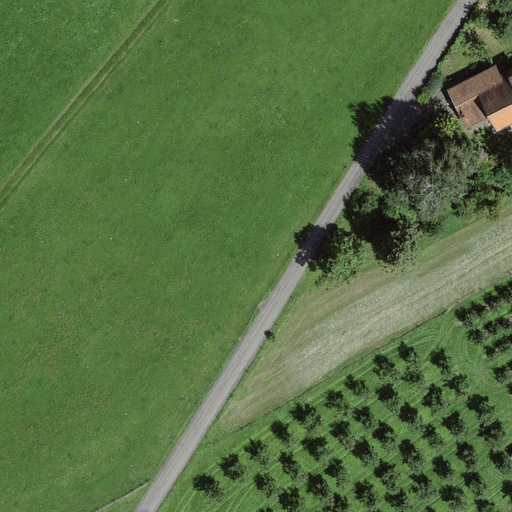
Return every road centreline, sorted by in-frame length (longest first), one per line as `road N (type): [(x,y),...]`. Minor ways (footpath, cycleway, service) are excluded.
road 1 (residential): [(147,511),(469,0)]
road 2 (track): [(153,0),(0,191)]
